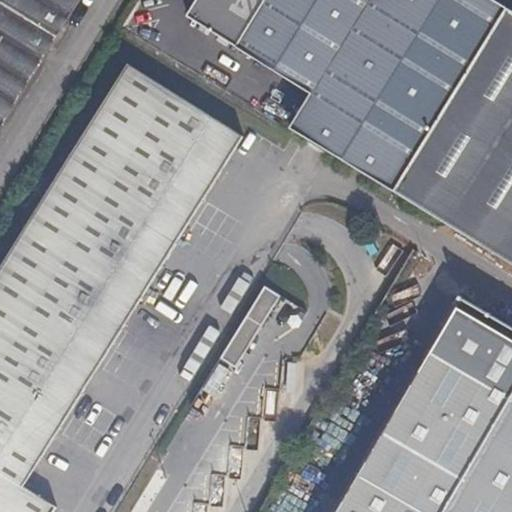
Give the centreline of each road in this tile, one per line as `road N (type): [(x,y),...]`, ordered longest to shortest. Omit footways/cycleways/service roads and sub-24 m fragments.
road 1 (unknown): [(264,229),(336,272),(342,300),(219,511)]
road 2 (unknown): [(120,0),(0,198)]
